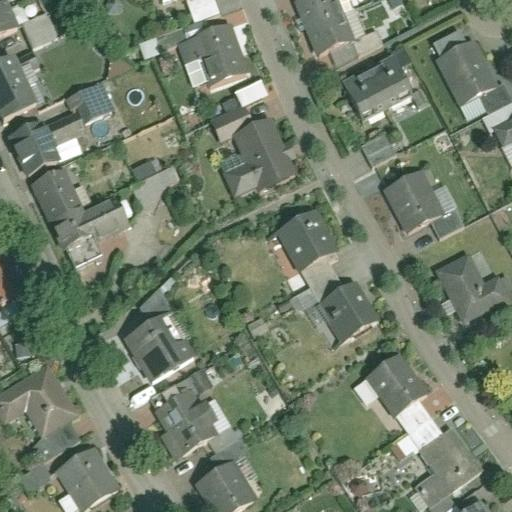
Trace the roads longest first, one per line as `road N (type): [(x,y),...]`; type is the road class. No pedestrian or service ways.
road 1 (residential): [(511,450),(419,327),(360,228),(258,0)]
road 2 (residential): [(9,202),(43,276),(174,500)]
